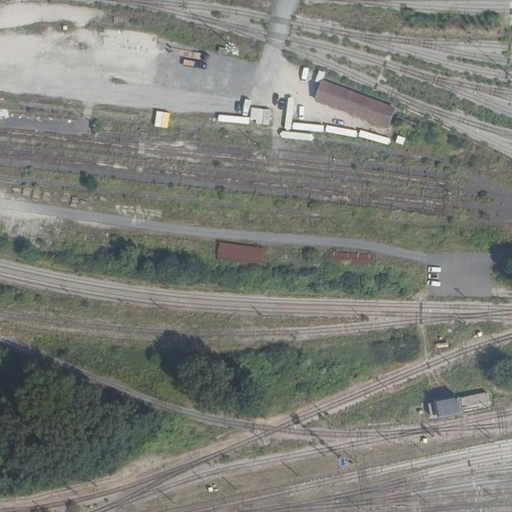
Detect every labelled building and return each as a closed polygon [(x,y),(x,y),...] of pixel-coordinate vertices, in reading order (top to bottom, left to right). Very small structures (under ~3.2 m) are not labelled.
[(108,43),(110,32),(103,31),(101,42),(108,43)] [(254,58),(251,66),(261,69),(264,61),(254,58)] [(324,81),(317,100),(389,128),(396,109),(324,81)] [(420,125),(399,118),(396,125),(417,132),(420,125)] [(485,393),(462,397),(464,407),(487,403),(485,393)] [(462,397),(437,402),(440,414),(440,419),(465,415),(464,407),(462,397)] [(431,416),(440,414),(437,402),(429,403),(431,416)]
